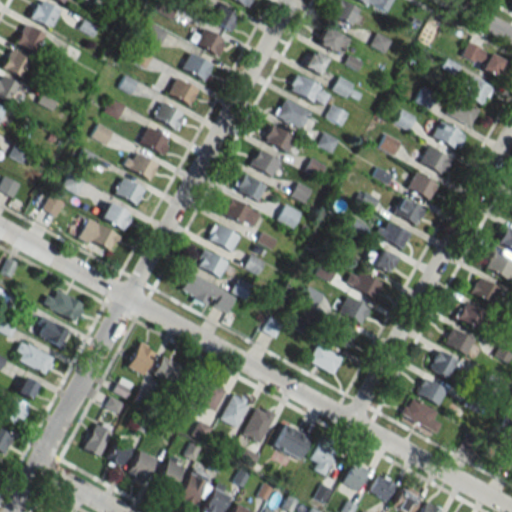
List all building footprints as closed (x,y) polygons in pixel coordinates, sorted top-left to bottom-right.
[(46,27),(55,8),(37,0),(34,0),(25,17),(46,27)] [(355,9),(337,0),(335,0),(327,15),(347,25),(355,9)] [(214,4),(206,20),(228,32),(237,16),(214,4)] [(41,34),(22,23),(12,41),(31,52),(41,34)] [(163,32),(149,24),(142,36),(157,44),(163,32)] [(313,44),(338,55),(346,37),(322,26),(313,44)] [(199,28),(191,43),(213,55),(222,40),(199,28)] [(367,46),(382,51),(387,38),(372,32),(367,46)] [(503,61),(465,40),(456,57),(494,78),(503,61)] [(0,67),(17,76),(26,57),(7,49),(0,63),(0,67)] [(324,58),(309,49),(300,65),(315,74),(324,58)] [(185,52),(177,68),(199,80),(207,64),(185,52)] [(295,74),(287,90),(309,102),(318,86),(295,74)] [(488,86),(480,101),(457,90),(465,74),(488,86)] [(0,99),(6,103),(15,84),(0,75),(0,99)] [(172,77),(163,92),(186,105),(194,89),(172,77)] [(472,109),(464,124),(442,113),(450,97),(472,109)] [(114,119),(121,105),(106,98),(99,112),(114,119)] [(281,98),(272,114),(295,126),(303,110),(281,98)] [(157,101),(148,117),(171,129),(179,113),(157,101)] [(345,113),(328,104),(321,117),(338,126),(345,113)] [(403,130),(411,117),(398,109),(390,122),(403,130)] [(458,132),(450,147),(428,135),(436,120),(458,132)] [(107,130),(93,124),(87,137),(102,143),(107,130)] [(267,125),(258,141),(281,153),(289,137),(267,125)] [(142,126),(134,142),(156,154),(165,138),(142,126)] [(375,146),(389,154),(396,142),(382,133),(375,146)] [(5,156),(20,164),(27,150),(11,143),(5,156)] [(445,158),(438,174),(415,162),(423,147),(445,158)] [(253,149),(245,165),(267,177),(276,161),(253,149)] [(131,152),(123,168),(145,180),(154,164),(131,152)] [(321,165),(308,157),(302,169),(315,176),(321,165)] [(433,183),(425,199),(403,187),(411,172),(433,183)] [(240,173),(231,189),(254,201),(262,185),(240,173)] [(0,176),(0,192),(9,197),(16,183),(1,175),(0,176)] [(118,177),(110,193),(132,205),(140,189),(118,177)] [(47,213),(57,204),(49,196),(39,205),(47,213)] [(227,197),(218,213),(241,225),(249,209),(227,197)] [(420,209),(412,225),(390,213),(398,198),(420,209)] [(105,201),(96,217),(119,229),(127,213),(105,201)] [(272,219),(289,228),(298,212),(281,203),(272,219)] [(406,233),(398,249),(375,237),(383,222),(406,233)] [(93,223),(84,239),(106,251),(115,235),(93,223)] [(213,223),(205,239),(227,251),(235,235),(213,223)] [(511,231),(511,250),(494,242),(502,226),(511,231)] [(362,262),(384,272),(392,256),(369,245),(362,262)] [(201,249),(193,265),(215,277),(224,261),(201,249)] [(511,263),(503,278),(481,266),(489,251),(511,263)] [(371,297),(377,280),(348,269),(342,286),(371,297)] [(232,297),(187,272),(177,289),(222,314),(232,297)] [(242,299),(248,284),(233,277),(227,292),(242,299)] [(464,293),(487,305),(495,289),(473,277),(464,293)] [(297,298),(312,306),(319,294),(304,285),(297,298)] [(81,306),(46,288),(38,304),(72,322),(81,306)] [(334,313),(358,324),(365,307),(342,297),(334,313)] [(460,303),(480,314),(471,330),(448,318),(454,308),(457,310),(460,303)] [(31,336),(60,346),(65,329),(36,319),(31,336)] [(351,331),(333,323),(325,340),(343,348),(351,331)] [(470,339),(462,355),(439,343),(447,328),(470,339)] [(8,357),(42,374),(50,357),(16,341),(8,357)] [(139,375),(152,349),(136,341),(123,367),(139,375)] [(304,361),(329,374),(338,356),(313,344),(304,361)] [(511,353),(506,362),(492,355),(497,346),(511,353)] [(453,359),(443,377),(425,368),(435,350),(453,359)] [(177,365),(159,355),(149,373),(167,383),(177,365)] [(487,373),(497,378),(489,392),(480,387),(487,373)] [(26,399),(35,384),(20,376),(12,390),(26,399)] [(442,389),(434,404),(411,393),(419,377),(442,389)] [(221,390),(200,379),(189,400),(210,411),(221,390)] [(232,427),(245,399),(229,391),(216,419),(232,427)] [(469,396),(484,403),(478,413),(464,406),(469,396)] [(24,408),(5,397),(0,406),(0,419),(14,426),(24,408)] [(398,413),(434,433),(439,423),(431,418),(435,411),(411,397),(405,406),(403,405),(398,413)] [(240,434),(257,442),(270,413),(253,405),(240,434)] [(497,428),(510,437),(511,434),(511,421),(505,416),(497,428)] [(78,448),(94,456),(109,429),(93,421),(78,448)] [(189,433),(199,440),(206,428),(197,422),(189,433)] [(267,445),(294,459),(306,437),(280,422),(267,445)] [(0,453),(10,437),(0,431),(0,453)] [(465,431),(478,438),(471,452),(458,446),(465,431)] [(129,445),(113,436),(101,458),(117,467),(129,445)] [(303,466),(321,475),(332,454),(314,445),(303,466)] [(511,446),(510,445),(502,459),(511,464),(511,446)] [(124,472),(140,481),(152,458),(135,449),(124,472)] [(182,462),(167,454),(152,480),(167,489),(182,462)] [(350,461),(339,483),(353,490),(365,469),(350,461)] [(364,491),(382,500),(391,482),(373,473),(364,491)] [(185,475),(174,496),(188,504),(200,482),(185,475)] [(408,511),(417,493),(399,485),(389,506),(401,511),(408,511)] [(210,487),(198,509),(203,511),(215,511),(225,495),(210,487)] [(423,501),(417,511),(436,511),(438,509),(423,501)] [(248,511),(233,503),(227,511),(248,511)]
